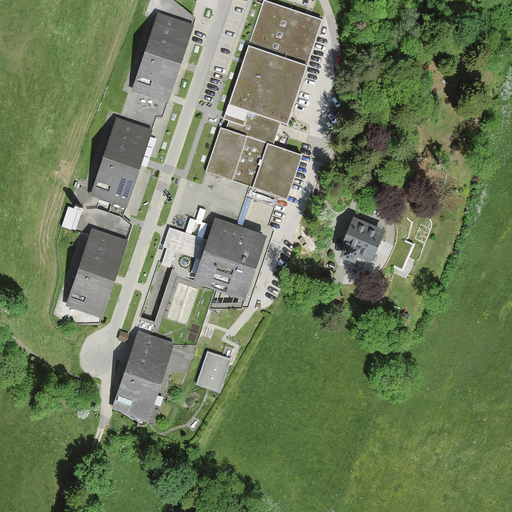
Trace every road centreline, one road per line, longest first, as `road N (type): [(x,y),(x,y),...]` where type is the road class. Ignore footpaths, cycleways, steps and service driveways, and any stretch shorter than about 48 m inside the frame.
road 1 (residential): [(226,0),(113,338),(97,360)]
road 2 (residential): [(323,0),(335,37),(318,123),(321,154),(262,294),(231,332)]
road 3 (track): [(80,511),(104,414),(97,360)]
